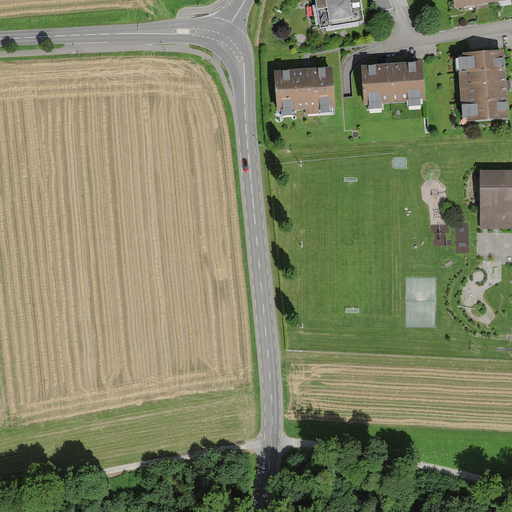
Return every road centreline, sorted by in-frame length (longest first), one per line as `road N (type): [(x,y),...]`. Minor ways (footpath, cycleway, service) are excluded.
road 1 (tertiary): [(222,37),(244,75),(272,373),(259,511)]
road 2 (track): [(270,438),(0,490)]
road 3 (track): [(270,438),(511,484)]
road 4 (tertiary): [(222,37),(183,30),(0,38)]
road 5 (residential): [(511,24),(383,45)]
